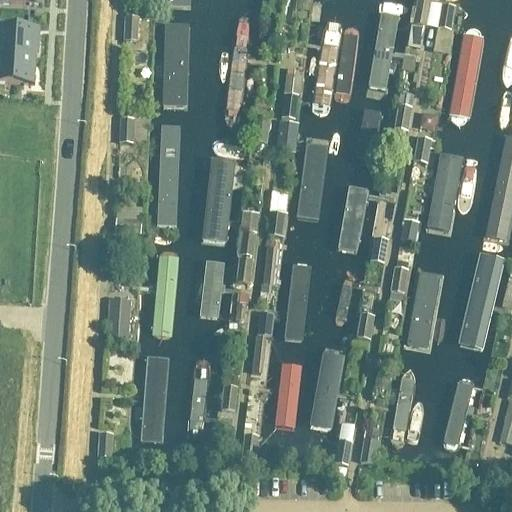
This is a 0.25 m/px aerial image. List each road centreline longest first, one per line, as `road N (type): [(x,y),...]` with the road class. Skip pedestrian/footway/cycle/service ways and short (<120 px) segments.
road 1 (residential): [(39,507),(76,0)]
road 2 (residential): [(90,507),(116,0)]
road 3 (residential): [(227,509),(287,6)]
road 4 (residential): [(344,510),(428,33)]
road 5 (residential): [(471,511),(511,348)]
road 6 (residential): [(90,507),(227,509)]
